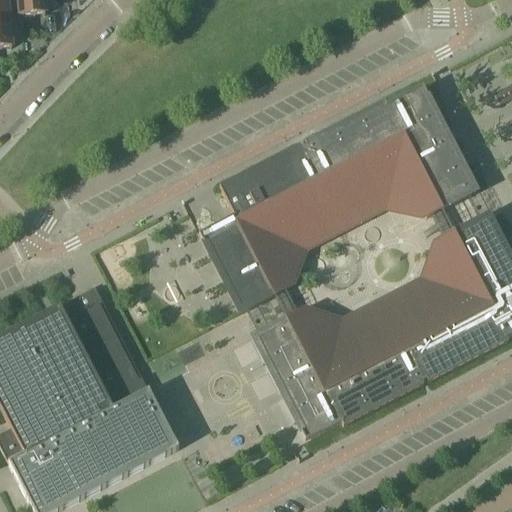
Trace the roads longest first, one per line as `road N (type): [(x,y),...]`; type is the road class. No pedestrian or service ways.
road 1 (residential): [(0,262),(30,243),(64,202),(407,26),(470,20),(511,2)]
road 2 (residential): [(330,511),(511,415)]
road 3 (residential): [(0,124),(119,0)]
